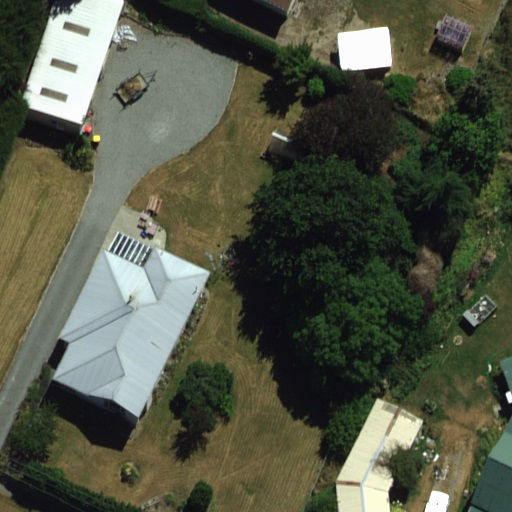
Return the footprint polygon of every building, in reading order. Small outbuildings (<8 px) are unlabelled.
[(83,145),(122,16),(69,0),(49,0),(12,124),(83,145)] [(216,0),(285,34),(302,0),(216,0)] [(205,279),(100,240),(42,396),(146,435),(205,279)] [(511,424),(468,511),(511,511),(511,363),(502,366),(511,398),(511,424)] [(332,511),(389,511),(388,500),(423,437),(377,411),(330,494),(332,511)]
